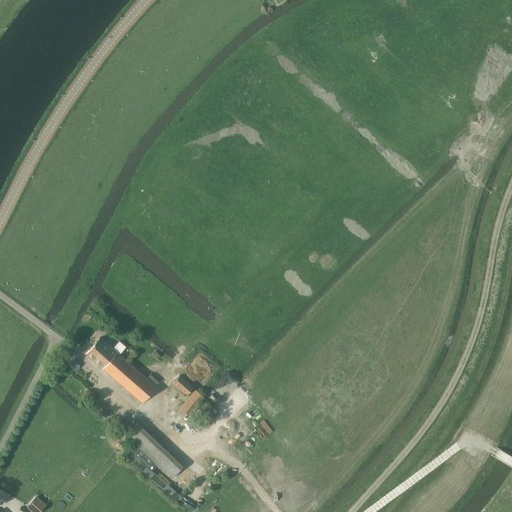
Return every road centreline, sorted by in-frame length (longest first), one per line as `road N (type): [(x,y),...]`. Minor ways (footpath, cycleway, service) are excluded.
road 1 (track): [(128,400),(186,447),(511,114)]
road 2 (tertiary): [(0,220),(43,136),(149,0)]
